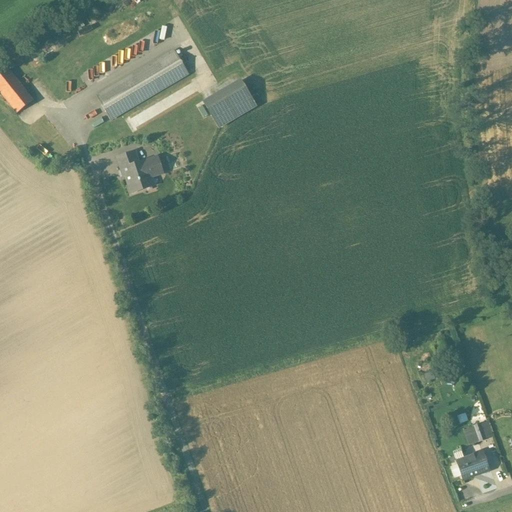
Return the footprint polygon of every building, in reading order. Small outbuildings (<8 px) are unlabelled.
[(174,52),(97,97),(111,121),(188,76),(174,52)] [(89,58),(75,68),(78,73),(92,62),(89,58)] [(33,101),(8,70),(0,75),(0,92),(17,114),(33,101)] [(240,80),(203,102),(219,129),(256,107),(240,80)] [(137,121),(171,109),(167,99),(134,111),(137,121)] [(135,153),(117,159),(120,167),(137,161),(135,153)] [(146,164),(145,162),(121,170),(124,179),(126,178),(132,194),(144,190),(143,188),(152,185),(152,187),(154,187),(151,179),(163,175),(158,159),(146,164)] [(492,437),(487,423),(481,425),(486,439),(492,437)] [(481,424),(473,427),(478,443),(486,440),(486,439),(481,425),(481,424)] [(482,452),(469,457),(469,458),(464,460),(463,459),(456,462),(463,481),(489,471),(482,452)] [(478,477),(484,493),(497,488),(492,472),(478,477)]
